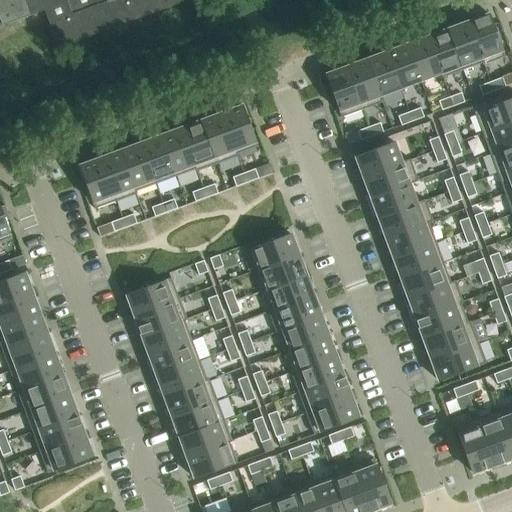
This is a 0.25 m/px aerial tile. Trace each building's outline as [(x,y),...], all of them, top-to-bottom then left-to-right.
[(0,0),(0,19),(2,26),(45,10),(59,48),(188,0),(0,0)] [(505,57),(489,15),(468,22),(484,65),(505,57)] [(484,65),(468,22),(448,30),(463,71),(482,63),(483,66),(484,65)] [(463,71),(448,30),(428,38),(442,78),(463,71)] [(442,78),(428,38),(407,45),(421,81),(440,74),(442,78)] [(421,81),(407,45),(387,53),(400,89),(421,81)] [(400,89),(387,53),(367,60),(380,96),(383,103),(381,96),(400,89)] [(380,96),(367,60),(347,68),(362,110),(383,103),(380,96)] [(347,68),(325,76),(341,118),(362,110),(347,68)] [(494,92),(505,88),(502,78),(490,82),(494,92)] [(490,82),(479,87),(483,96),(494,92),(490,82)] [(453,107),(465,103),(461,93),(450,97),(453,107)] [(450,97),(439,102),(442,111),(453,107),(450,97)] [(511,98),(474,113),(482,134),(511,122),(511,98)] [(243,106),(222,114),(238,157),(239,156),(238,154),(258,146),(243,106)] [(413,122),(424,118),(421,108),(409,113),(413,122)] [(409,113),(398,117),(402,126),(413,122),(409,113)] [(222,114),(202,121),(217,164),(238,157),(222,114)] [(202,121),(181,129),(197,172),(217,164),(202,121)] [(511,145),(511,122),(482,134),(490,154),(511,145)] [(372,137),(383,133),(380,123),(369,128),(372,137)] [(369,128),(357,132),(361,141),(372,137),(369,128)] [(181,129),(161,136),(176,177),(195,170),(196,172),(197,172),(181,129)] [(457,143),(453,132),(444,135),(448,146),(457,143)] [(161,136),(141,144),(156,184),(176,177),(161,136)] [(442,149),(438,137),(429,141),(433,152),(442,149)] [(411,160),(410,160),(401,163),(394,143),(355,157),(363,178),(411,160)] [(448,146),(452,158),(462,154),(457,143),(448,146)] [(141,144),(120,152),(136,194),(137,194),(137,191),(156,184),(141,144)] [(511,168),(511,145),(490,154),(497,174),(511,168)] [(433,152),(437,163),(447,160),(442,149),(433,152)] [(120,152),(100,159),(116,202),(136,194),(120,152)] [(100,159),(79,167),(95,210),(116,202),(100,159)] [(418,181),(411,160),(363,178),(371,198),(418,181)] [(511,191),(511,168),(497,174),(505,195),(511,191)] [(255,170),(244,174),(247,183),(259,179),(255,170)] [(473,183),(468,172),(459,176),(463,187),(473,183)] [(244,174),(233,178),(236,187),(247,183),(244,174)] [(457,189),(453,178),(444,181),(448,192),(457,189)] [(426,201),(425,200),(416,204),(409,185),(418,182),(418,181),(371,198),(378,218),(426,201)] [(463,187),(467,198),(477,195),(473,183),(463,187)] [(215,185),(203,189),(207,198),(218,194),(215,185)] [(203,189),(192,193),(196,202),(207,198),(203,189)] [(448,192),(452,204),(461,200),(457,189),(448,192)] [(174,200),(163,204),(166,213),(178,209),(174,200)] [(433,221),(426,201),(378,218),(386,239),(433,221)] [(163,204),(152,208),(155,217),(166,213),(163,204)] [(0,237),(10,234),(0,206),(0,237)] [(488,224),(483,213),(474,216),(478,228),(488,224)] [(134,215),(122,219),(126,228),(137,224),(134,215)] [(459,222),(463,233),(472,229),(468,218),(459,222)] [(122,219),(111,223),(115,232),(126,228),(122,219)] [(436,243),(429,224),(433,222),(433,221),(386,239),(393,259),(436,243)] [(478,228),(482,239),(492,235),(488,224),(478,228)] [(477,241),(472,229),(463,233),(467,244),(477,241)] [(291,234),(245,251),(253,272),(298,255),(291,234)] [(444,263),(436,243),(393,259),(401,279),(444,263)] [(503,265),(498,253),(489,257),(493,268),(503,265)] [(298,255),(253,272),(261,292),(306,275),(298,255)] [(219,256),(210,259),(214,270),(223,267),(219,256)] [(487,270),(483,259),(474,262),(478,274),(487,270)] [(12,270),(9,261),(0,264),(0,272),(1,275),(12,270)] [(204,261),(195,265),(199,276),(208,272),(204,261)] [(456,282),(455,281),(451,283),(444,263),(401,279),(408,300),(456,282)] [(493,268),(497,279),(507,276),(503,265),(493,268)] [(478,274),(482,285),(492,281),(487,270),(478,274)] [(0,306),(32,294),(25,273),(0,282),(0,306)] [(306,275),(261,292),(268,313),(313,296),(306,275)] [(171,278),(126,295),(134,316),(179,299),(171,278)] [(463,302),(456,282),(408,300),(416,320),(463,302)] [(232,290),(222,294),(227,305),(236,301),(232,290)] [(0,329),(40,314),(32,294),(0,306),(0,329)] [(217,296),(208,299),(212,311),(221,307),(217,296)] [(313,296),(268,313),(276,333),(321,316),(313,296)] [(179,299),(134,316),(142,336),(187,320),(179,299)] [(502,311),(498,299),(488,303),(493,314),(502,311)] [(236,301),(227,305),(231,316),(240,313),(236,301)] [(471,322),(470,322),(468,323),(461,304),(464,303),(463,302),(416,320),(423,340),(471,322)] [(221,307),(212,311),(216,322),(225,318),(221,307)] [(493,314),(497,326),(507,322),(502,311),(493,314)] [(0,344),(2,351),(47,335),(40,314),(0,329),(0,344)] [(321,316),(276,333),(276,334),(279,333),(285,351),(283,352),(283,353),(329,336),(321,316)] [(187,320),(142,336),(149,357),(192,341),(185,322),(187,321),(187,320)] [(478,343),(471,322),(423,340),(431,360),(478,343)] [(247,331),(238,334),(242,346),(251,342),(247,331)] [(10,372),(55,355),(47,335),(2,351),(10,372)] [(232,336),(223,340),(227,351),(236,348),(232,336)] [(329,336),(283,353),(291,373),(336,357),(329,336)] [(192,341),(149,357),(157,377),(200,361),(192,341)] [(251,342),(242,346),(246,357),(255,353),(251,342)] [(431,360),(439,381),(486,364),(478,343),(431,360)] [(236,348),(227,351),(231,362),(240,359),(236,348)] [(17,392),(62,375),(55,355),(10,372),(17,392)] [(336,357),(291,373),(298,394),(344,377),(336,357)] [(200,361),(157,377),(164,397),(209,380),(209,379),(207,380),(200,361)] [(505,370),(494,375),(497,384),(508,380),(505,370)] [(262,371),(253,375),(257,386),(266,383),(262,371)] [(25,412),(70,395),(62,375),(17,392),(25,412)] [(247,377),(238,380),(242,392),(251,388),(247,377)] [(344,377),(298,394),(306,414),(351,397),(344,377)] [(209,380),(164,397),(172,417),(217,401),(209,380)] [(476,381),(464,386),(468,395),(479,391),(476,381)] [(266,383),(257,386),(261,397),(270,394),(266,383)] [(457,399),(468,395),(464,386),(453,390),(457,399)] [(251,388),(242,392),(246,403),(255,399),(251,388)] [(32,432),(77,416),(70,395),(25,412),(32,432)] [(351,397),(306,414),(314,435),(359,418),(351,397)] [(217,401),(172,417),(179,438),(225,421),(217,401)] [(511,451),(511,405),(497,411),(511,451)] [(494,466),(511,458),(511,451),(497,411),(477,418),(494,466)] [(277,412),(268,415),(272,426),(281,423),(277,412)] [(40,453),(85,436),(77,416),(32,432),(40,453)] [(262,417),(253,421),(257,432),(266,429),(262,417)] [(473,473),(494,466),(477,418),(455,426),(473,473)] [(225,421),(179,438),(187,458),(232,441),(225,421)] [(281,423),(272,426),(276,438),(285,434),(281,423)] [(351,428),(340,432),(343,441),(354,437),(351,428)] [(266,429),(257,432),(261,443),(270,440),(266,429)] [(340,432),(328,436),(332,445),(343,441),(340,432)] [(48,474),(93,457),(85,436),(40,453),(48,474)] [(232,441),(187,458),(195,479),(238,463),(230,443),(232,442),(232,441)] [(0,450),(2,456),(12,453),(7,442),(0,444),(0,450)] [(310,443),(299,447),(303,456),(314,452),(310,443)] [(299,447),(288,451),(291,460),(303,456),(299,447)] [(270,458),(259,462),(262,471),(273,467),(270,458)] [(374,459),(353,467),(370,511),(391,504),(374,459)] [(259,462),(247,466),(251,475),(262,471),(259,462)] [(353,467),(332,474),(346,511),(369,511),(370,511),(353,467)] [(25,485),(20,473),(11,477),(15,488),(25,485)] [(229,473),(218,477),(222,486),(233,482),(229,473)] [(346,511),(332,474),(312,482),(323,511),(346,511)] [(218,477),(207,481),(210,490),(222,486),(218,477)] [(10,490),(6,479),(0,480),(0,491),(1,493),(10,490)] [(323,511),(312,482),(292,489),(300,511),(323,511)] [(300,511),(292,489),(272,497),(277,511),(300,511)] [(277,511),(272,497),(251,504),(254,511),(277,511)]
